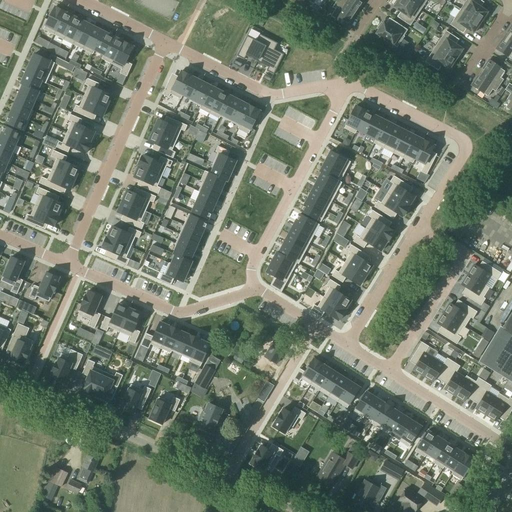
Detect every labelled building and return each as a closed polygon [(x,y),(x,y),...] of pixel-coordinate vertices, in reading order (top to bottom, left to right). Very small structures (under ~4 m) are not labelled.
[(336,0),(336,2),(354,14),(356,9),(358,10),(364,2),(360,0),(336,0)] [(402,14),(399,19),(410,26),(420,11),(416,8),(403,0),(398,0),(398,1),(396,0),(393,5),(394,6),(393,8),(402,14)] [(420,11),(427,0),(403,0),(416,8),(420,11)] [(486,13),(477,7),(481,1),(479,0),(466,0),(460,10),(480,23),(482,19),(483,20),(487,15),(485,14),(486,13)] [(354,14),(336,2),(332,8),(335,10),(330,16),(346,27),(352,19),(351,18),(354,14)] [(46,23),(43,30),(53,35),(64,13),(55,8),(54,8),(51,13),(46,23)] [(480,23),(460,10),(449,25),(460,33),(464,27),(473,33),(474,32),(475,33),(479,28),(477,27),(480,23)] [(64,13),(53,35),(53,36),(62,40),(74,18),(65,13),(64,13)] [(74,18),(62,40),(63,40),(72,45),(84,23),(74,18)] [(84,23),(72,45),(73,45),(82,50),(93,28),(84,23)] [(403,36),(407,31),(397,24),(393,29),(383,23),(382,24),(381,23),(377,29),(379,30),(376,34),(382,38),(381,38),(386,42),(386,41),(392,45),(396,48),(404,37),(403,36)] [(93,28),(82,50),(92,55),(94,51),(104,33),(103,33),(94,28),(93,28)] [(456,39),(445,31),(435,47),(455,60),(457,57),(458,58),(462,53),(460,52),(462,50),(452,44),(456,39)] [(104,33),(94,51),(103,55),(112,37),(104,33)] [(248,35),(236,57),(246,62),(249,56),(258,60),(268,40),(261,36),(259,40),(248,35)] [(103,55),(101,60),(102,60),(111,65),(112,65),(112,64),(123,43),(123,42),(122,42),(113,38),(112,37),(103,55)] [(511,42),(505,38),(503,42),(501,41),(495,50),(511,60),(511,59),(511,42)] [(44,40),(41,46),(46,49),(49,43),(44,40)] [(268,40),(258,60),(266,65),(263,71),(273,76),(284,53),(273,48),(275,43),(268,40)] [(123,43),(112,64),(121,69),(119,73),(126,77),(129,70),(131,65),(126,62),(133,48),(132,47),(123,43)] [(435,47),(430,54),(424,63),(435,70),(439,64),(448,71),(449,69),(450,70),(454,65),(452,64),(455,60),(435,47)] [(33,55),(29,65),(49,75),(54,64),(47,61),(33,55)] [(50,55),(47,61),(54,64),(57,65),(60,60),(59,59),(55,57),(50,55)] [(483,69),(480,74),(499,86),(503,80),(500,78),(504,72),(499,68),(487,60),(482,68),(483,69)] [(29,65),(25,75),(41,82),(45,84),(49,75),(29,65)] [(83,82),(86,74),(76,69),(72,77),(83,82)] [(167,83),(162,95),(168,98),(170,95),(180,100),(182,95),(191,77),(182,72),(180,72),(178,77),(173,86),(167,83)] [(495,92),(499,86),(480,74),(477,79),(475,78),(470,86),(487,97),(492,90),(495,92)] [(25,75),(20,84),(22,85),(37,91),(41,82),(25,75)] [(191,77),(182,95),(191,100),(200,82),(191,77)] [(89,78),(86,84),(94,87),(98,89),(100,83),(89,78)] [(191,100),(190,102),(200,107),(210,87),(200,82),(191,100)] [(18,94),(28,99),(34,102),(39,92),(37,91),(22,85),(18,94)] [(94,87),(89,98),(107,106),(112,95),(98,89),(94,87)] [(200,107),(198,109),(208,114),(220,92),(210,87),(200,107)] [(220,92),(208,114),(219,119),(220,117),(230,97),(220,92)] [(18,95),(14,104),(22,107),(30,111),(34,102),(28,99),(18,94),(18,95)] [(487,104),(492,107),(495,102),(499,97),(496,95),(492,100),(490,99),(487,104)] [(230,97),(220,117),(229,122),(240,102),(230,97)] [(89,98),(84,109),(88,111),(103,117),(107,106),(89,98)] [(240,102),(229,122),(238,127),(248,106),(240,102)] [(10,113),(26,120),(28,121),(32,112),(30,111),(22,107),(14,104),(10,113)] [(76,106),(74,112),(86,117),(88,111),(84,109),(76,106)] [(238,127),(237,129),(248,134),(259,112),(258,111),(249,106),(248,106),(238,127)] [(346,125),(343,129),(344,129),(354,134),(356,130),(365,112),(355,107),(347,121),(346,125)] [(365,112),(356,130),(366,135),(375,117),(365,112)] [(10,113),(5,124),(24,132),(28,121),(26,120),(10,113)] [(72,115),(70,121),(78,124),(82,126),(84,120),(72,115)] [(375,117),(366,135),(375,140),(385,122),(375,117)] [(341,118),(335,129),(340,132),(343,131),(344,129),(343,129),(346,125),(347,121),(341,118)] [(158,120),(154,131),(172,139),(177,128),(173,127),(158,120)] [(176,121),(173,127),(177,128),(185,132),(187,126),(176,121)] [(375,140),(373,144),(383,149),(385,145),(394,127),(385,122),(375,140)] [(78,124),(73,135),(91,143),(96,132),(82,126),(78,124)] [(4,127),(0,135),(0,136),(16,144),(20,134),(4,127)] [(394,127),(385,145),(395,150),(404,131),(394,127)] [(154,131),(149,142),(163,148),(167,150),(172,139),(154,131)] [(395,150),(392,154),(402,159),(404,154),(413,136),(404,131),(395,150)] [(73,135),(68,146),(72,148),(86,154),(91,143),(73,135)] [(0,148),(12,154),(15,145),(16,144),(0,136),(0,148)] [(404,154),(402,159),(412,164),(414,159),(423,141),(413,136),(404,154)] [(342,144),(347,146),(350,141),(344,138),(342,144)] [(423,141),(414,159),(424,164),(420,172),(426,175),(436,155),(431,152),(434,147),(423,141)] [(60,142),(58,148),(69,153),(72,148),(68,146),(60,142)] [(0,160),(7,164),(9,165),(10,164),(14,155),(12,154),(0,148),(0,160)] [(163,148),(161,154),(173,160),(175,154),(167,150),(163,148)] [(56,151),(54,157),(61,161),(65,163),(68,157),(56,151)] [(330,152),(324,162),(340,171),(346,160),(339,156),(330,152)] [(196,157),(189,154),(186,159),(193,163),(196,157)] [(218,154),(213,165),(231,172),(235,162),(218,154)] [(143,156),(138,167),(156,175),(161,164),(157,162),(143,156)] [(160,156),(157,162),(161,164),(169,167),(172,161),(160,156)] [(61,161),(57,172),(75,180),(80,169),(65,163),(61,161)] [(320,171),(319,172),(321,173),(337,181),(335,180),(340,171),(324,162),(320,171)] [(213,165),(209,174),(224,181),(227,182),(231,172),(213,165)] [(138,167),(133,178),(148,184),(152,186),(156,175),(138,167)] [(57,172),(52,183),(56,184),(70,191),(75,180),(57,172)] [(386,172),(382,178),(389,182),(383,192),(400,203),(407,193),(393,184),(396,179),(386,172)] [(207,173),(203,182),(220,190),(224,181),(209,174),(207,173)] [(321,173),(316,182),(332,191),(337,181),(321,173)] [(12,188),(18,191),(22,181),(16,179),(12,188)] [(44,179),(41,185),(53,190),(56,184),(52,183),(44,179)] [(203,182),(198,192),(216,199),(220,190),(203,182)] [(316,182),(311,192),(327,200),(332,191),(316,182)] [(148,184),(145,190),(157,195),(160,189),(152,186),(148,184)] [(40,188),(38,194),(45,198),(49,199),(52,193),(40,188)] [(127,191),(122,202),(141,210),(146,199),(142,198),(127,191)] [(11,192),(8,198),(14,200),(17,195),(11,192)] [(144,192),(142,198),(146,199),(153,203),(156,197),(144,192)] [(198,192),(194,201),(212,209),(216,199),(198,192)] [(311,192),(306,201),(322,210),(327,200),(311,192)] [(370,197),(366,203),(377,210),(380,204),(394,213),(394,212),(395,213),(401,204),(400,204),(400,203),(383,192),(377,201),(370,197)] [(8,198),(6,204),(11,207),(14,200),(8,198)] [(45,198),(41,209),(59,217),(64,206),(49,199),(45,198)] [(194,201),(190,211),(207,219),(212,209),(194,201)] [(306,201),(300,212),(316,220),(322,210),(306,201)] [(122,202),(118,213),(132,219),(136,221),(141,210),(122,202)] [(364,206),(361,212),(368,217),(362,226),(379,237),(380,237),(386,229),(385,228),(385,227),(372,219),(375,213),(364,206)] [(41,209),(36,219),(40,221),(54,228),(59,217),(41,209)] [(183,225),(202,233),(206,223),(188,214),(183,225)] [(299,215),(293,225),(309,233),(315,223),(299,215)] [(28,216),(25,222),(37,227),(40,221),(36,219),(28,216)] [(132,219),(130,225),(141,230),(144,225),(136,221),(132,219)] [(179,235),(198,243),(201,234),(202,234),(202,233),(183,225),(179,235)] [(293,225),(288,235),(304,243),(309,233),(293,225)] [(348,231),(345,237),(356,244),(359,239),(373,247),(379,237),(362,226),(356,236),(348,231)] [(112,227),(107,238),(125,246),(130,235),(126,233),(112,227)] [(129,227),(126,233),(130,235),(138,238),(140,232),(129,227)] [(175,244),(194,252),(198,243),(179,235),(175,244)] [(288,235),(283,244),(299,253),(304,243),(288,235)] [(107,238),(102,249),(117,255),(120,257),(125,246),(107,238)] [(343,241),(339,247),(347,251),(341,261),(358,272),(364,262),(351,253),(354,248),(343,241)] [(173,254),(191,262),(189,261),(193,252),(194,252),(175,244),(177,245),(173,254)] [(278,254),(292,261),(294,262),(299,253),(283,244),(278,254)] [(276,253),(271,262),(287,271),(292,262),(292,261),(278,254),(276,253)] [(168,263),(187,272),(191,262),(173,254),(173,255),(175,256),(171,264),(169,263),(168,263)] [(117,255),(114,261),(126,266),(128,260),(120,257),(117,255)] [(11,257),(0,281),(12,287),(10,292),(16,295),(23,281),(17,278),(24,263),(11,257)] [(327,266),(324,272),(334,279),(338,273),(351,282),(358,272),(341,261),(334,271),(327,266)] [(271,262),(265,273),(273,277),(274,278),(281,281),(287,271),(271,262)] [(474,265),(467,275),(484,286),(490,277),(496,281),(501,274),(481,262),(478,268),(474,265)] [(187,272),(168,263),(163,275),(161,274),(159,280),(170,285),(173,279),(182,283),(187,272)] [(34,286),(28,297),(35,300),(36,297),(48,302),(52,293),(53,293),(58,284),(56,283),(59,278),(46,273),(39,288),(34,286)] [(322,275),(318,281),(325,286),(319,295),(336,306),(343,296),(329,288),(333,282),(322,275)] [(467,275),(461,285),(465,288),(461,294),(480,306),(485,299),(478,296),(484,286),(467,275)] [(274,278),(270,286),(281,293),(286,283),(281,281),(274,278)] [(87,291),(78,310),(91,316),(88,324),(94,327),(100,314),(93,311),(100,296),(87,291)] [(306,300),(302,307),(313,314),(317,308),(324,312),(330,316),(331,315),(332,316),(337,307),(336,307),(336,306),(319,295),(313,305),(306,300)] [(10,297),(8,304),(15,307),(18,300),(10,297)] [(449,304),(443,314),(460,325),(466,315),(472,319),(476,312),(457,300),(453,306),(449,304)] [(19,301),(17,308),(22,310),(25,303),(19,301)] [(105,316),(100,329),(105,332),(109,323),(121,328),(129,309),(118,304),(111,319),(105,316)] [(129,309),(121,328),(132,333),(128,342),(134,344),(140,331),(134,329),(140,314),(129,309)] [(494,337),(478,362),(511,382),(511,312),(502,329),(497,337),(496,336),(495,335),(494,337)] [(443,314),(437,324),(441,327),(437,333),(456,345),(460,338),(454,334),(460,325),(443,314)] [(148,333),(142,346),(148,348),(152,340),(162,344),(170,327),(159,322),(154,335),(148,333)] [(11,354),(9,360),(22,365),(24,360),(25,361),(29,351),(28,351),(32,341),(25,338),(29,329),(17,324),(9,342),(15,345),(11,354)] [(0,325),(0,338),(6,341),(10,330),(6,328),(0,325)] [(170,327),(162,344),(172,349),(179,331),(170,327)] [(179,331),(172,349),(182,353),(189,336),(179,331)] [(85,341),(90,343),(93,336),(88,333),(85,341)] [(189,336),(182,353),(192,357),(199,340),(189,336)] [(286,345),(274,338),(264,354),(276,361),(286,345)] [(199,340),(192,357),(202,362),(210,345),(199,340)] [(421,342),(409,362),(415,365),(413,370),(423,376),(433,359),(424,353),(428,347),(421,342)] [(50,375),(48,380),(60,386),(67,370),(74,373),(80,358),(68,352),(61,349),(58,357),(54,366),(53,365),(49,375),(50,375)] [(473,354),(478,357),(482,352),(476,349),(473,354)] [(236,352),(231,360),(240,365),(245,357),(236,352)] [(433,359),(423,376),(433,382),(435,378),(441,382),(453,362),(447,358),(443,365),(433,359)] [(301,365),(294,376),(300,379),(303,375),(312,381),(322,365),(314,359),(314,360),(313,359),(307,368),(301,365)] [(85,377),(80,390),(91,395),(99,376),(88,371),(91,364),(85,362),(80,374),(85,377)] [(453,362),(441,382),(446,385),(444,389),(454,396),(465,378),(455,372),(459,366),(453,362)] [(205,364),(194,384),(204,389),(205,388),(215,370),(214,370),(206,365),(205,364)] [(322,365),(312,381),(321,387),(331,371),(322,365)] [(331,371),(321,387),(330,393),(341,377),(331,371)] [(99,376),(91,395),(102,400),(108,387),(114,390),(120,377),(114,374),(111,381),(99,376)] [(341,377),(330,393),(339,398),(350,382),(341,377)] [(465,378),(454,396),(464,402),(467,398),(472,401),(484,382),(478,378),(474,384),(465,378)] [(350,382),(339,398),(349,404),(359,388),(350,382)] [(484,382),(472,401),(478,405),(475,409),(485,415),(496,398),(487,392),(490,386),(484,382)] [(126,391),(117,411),(130,417),(137,402),(143,405),(149,392),(142,389),(139,397),(126,391)] [(365,392),(355,408),(365,414),(375,398),(365,392)] [(154,400),(146,420),(158,426),(165,411),(171,414),(177,401),(171,398),(167,406),(154,400)] [(375,398),(365,414),(374,420),(384,404),(375,398)] [(496,398),(485,415),(495,421),(498,417),(503,421),(511,407),(511,399),(509,398),(505,404),(496,398)] [(201,411),(197,421),(200,422),(198,428),(211,434),(222,410),(208,404),(204,413),(201,411)] [(384,404),(374,420),(383,426),(393,410),(393,409),(384,404)] [(274,422),(272,427),(284,434),(295,416),(301,420),(305,414),(294,407),(290,413),(283,408),(280,413),(274,422)] [(393,410),(383,426),(392,432),(402,416),(393,410)] [(402,416),(392,432),(401,437),(411,421),(402,416)] [(345,431),(349,424),(351,422),(346,419),(341,428),(345,431)] [(411,421),(401,437),(411,444),(421,427),(411,421)] [(427,431),(417,447),(426,453),(437,437),(427,431)] [(437,437),(426,453),(434,458),(435,459),(446,443),(437,438),(437,437)] [(446,443),(435,459),(445,465),(455,449),(446,443)] [(252,459),(249,464),(261,471),(272,453),(279,457),(282,451),(271,444),(268,450),(260,446),(257,450),(252,459)] [(331,453),(317,477),(331,486),(344,465),(352,469),(361,453),(351,446),(343,460),(331,453)] [(455,449),(445,465),(454,471),(464,455),(455,449)] [(82,467),(76,479),(87,484),(92,472),(93,472),(100,457),(88,452),(81,467),(82,467)] [(464,455),(454,471),(463,477),(473,461),(473,460),(464,454),(464,455)] [(385,460),(379,470),(388,475),(394,465),(385,460)] [(52,466),(46,481),(57,485),(61,487),(67,472),(63,471),(52,466)] [(70,480),(66,489),(77,494),(81,485),(70,480)] [(353,501),(351,503),(366,511),(371,504),(376,507),(376,506),(385,489),(379,486),(380,484),(373,480),(370,484),(364,481),(357,494),(353,501)] [(57,485),(46,481),(40,496),(50,500),(57,485)] [(424,483),(418,493),(428,499),(431,495),(439,500),(442,496),(424,483)] [(400,503),(394,511),(410,511),(411,511),(412,511),(414,511),(423,500),(406,488),(397,501),(400,503)] [(448,497),(453,501),(456,496),(451,493),(448,497)]
